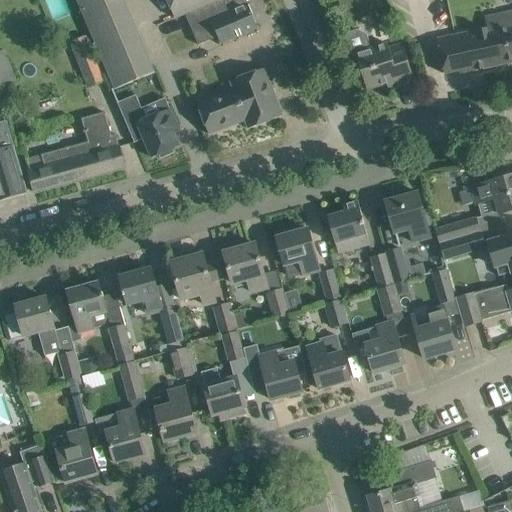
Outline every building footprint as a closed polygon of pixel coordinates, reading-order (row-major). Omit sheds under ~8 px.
[(77,0),(115,89),(154,73),(123,0),(77,0)] [(167,0),(175,18),(185,14),(198,45),(218,37),(221,44),(258,28),(246,0),(167,0)] [(511,62),(511,11),(509,13),(511,24),(437,40),(444,72),(442,72),(443,74),(459,70),(460,73),(511,62)] [(399,85),(414,80),(403,44),(389,49),(387,44),(375,47),(374,44),(371,43),(368,44),(366,35),(357,31),(349,34),(345,42),(347,51),(356,55),(367,90),(397,81),(399,85)] [(103,81),(85,36),(71,43),(88,87),(103,81)] [(0,86),(16,80),(4,49),(0,50),(0,86)] [(233,89),(197,103),(209,134),(245,121),(248,129),(282,116),(265,69),(231,81),(233,89)] [(178,128),(170,108),(146,118),(141,108),(136,95),(117,103),(134,143),(144,139),(152,158),(159,155),(160,159),(174,153),(172,149),(179,146),(174,134),(180,132),(178,128)] [(124,168),(115,134),(111,135),(104,112),(81,119),(88,142),(41,156),(45,166),(29,171),(35,192),(124,168)] [(6,123),(0,125),(0,201),(27,193),(6,123)] [(507,178),(473,188),(473,189),(477,203),(478,203),(482,217),(498,213),(499,214),(509,211),(511,209),(511,171),(506,173),(507,178)] [(430,239),(422,211),(417,192),(386,201),(395,234),(411,230),(415,244),(430,239)] [(327,217),(333,236),(338,254),(370,245),(358,202),(343,206),(345,212),(327,217)] [(476,219),(437,230),(441,244),(481,233),(476,219)] [(292,228),(275,233),(280,249),(281,252),(283,262),(285,266),(289,278),(304,274),(320,270),(314,249),(308,229),(305,230),(304,225),(292,228)] [(485,249),(481,233),(441,244),(446,260),(485,249)] [(511,234),(489,241),(500,276),(511,272),(511,234)] [(224,253),(229,272),(232,283),(247,279),(251,292),(268,288),(256,244),(224,253)] [(402,250),(387,254),(395,285),(407,281),(411,280),(415,279),(409,256),(404,257),(402,250)] [(216,303),(208,274),(203,254),(171,263),(182,300),(201,295),(204,306),(216,303)] [(380,289),(393,285),(395,285),(387,254),(372,259),(380,289)] [(169,284),(156,288),(151,268),(120,277),(124,293),(121,294),(122,297),(125,296),(128,306),(144,301),(148,315),(159,312),(169,346),(185,342),(169,284)] [(447,269),(434,273),(442,303),(456,299),(447,269)] [(334,271),(320,275),(328,301),(341,297),(334,271)] [(98,283),(67,291),(73,311),(77,324),(79,332),(93,329),(94,329),(95,329),(96,328),(97,328),(99,328),(100,327),(101,327),(102,326),(103,325),(104,324),(105,323),(106,322),(106,321),(106,320),(107,319),(107,317),(107,316),(107,315),(107,314),(107,313),(107,312),(108,311),(104,296),(103,296),(102,292),(101,293),(98,283)] [(408,335),(401,311),(393,285),(380,289),(379,289),(389,323),(377,327),(381,340),(366,345),(374,373),(405,364),(397,338),(408,335)] [(475,295),(458,300),(460,306),(465,326),(482,321),(511,312),(511,291),(508,292),(507,285),(475,295)] [(281,290),(268,294),(274,317),(287,313),(281,290)] [(16,311),(2,315),(9,341),(38,332),(45,356),(57,353),(61,352),(56,331),(46,297),(42,298),(34,300),(15,306),(16,311)] [(342,300),(326,304),(333,328),(348,323),(342,300)] [(236,328),(229,304),(214,309),(220,332),(236,328)] [(418,329),(416,330),(417,332),(419,339),(424,359),(456,350),(454,344),(444,308),(428,313),(431,320),(416,324),(418,329)] [(131,355),(123,326),(110,330),(118,359),(131,355)] [(260,353),(253,326),(240,329),(247,356),(260,353)] [(244,357),(237,333),(222,337),(228,361),(230,361),(244,357)] [(307,349),(314,370),(319,389),(350,380),(342,354),(341,354),(337,339),(321,343),(322,345),(307,349)] [(192,375),(186,350),(171,354),(177,379),(192,375)] [(65,381),(71,380),(82,377),(75,351),(58,356),(65,381)] [(303,391),(297,372),(295,362),(279,366),(276,353),(259,357),(271,400),(303,391)] [(217,368),(201,372),(205,384),(208,397),(214,416),(218,414),(220,421),(229,419),(246,414),(242,398),(239,388),(237,381),(251,378),(245,359),(244,359),(244,357),(230,361),(234,378),(221,382),(217,368)] [(134,363),(120,367),(130,400),(143,396),(134,363)] [(82,377),(68,381),(72,398),(74,398),(81,425),(94,421),(87,394),(86,390),(82,377)] [(168,396),(153,400),(157,415),(161,430),(164,442),(197,433),(192,414),(185,389),(168,393),(168,396)] [(99,436),(107,434),(115,463),(146,454),(134,410),(95,421),(99,436)] [(511,438),(511,415),(510,413),(501,417),(511,438)] [(58,452),(66,483),(97,475),(85,430),(46,440),(50,454),(58,452)] [(24,464),(0,472),(0,473),(13,511),(41,511),(32,483),(37,481),(39,488),(54,482),(42,445),(20,453),(24,464)] [(461,511),(463,511),(459,498),(420,509),(417,498),(420,497),(416,485),(437,478),(432,462),(397,472),(402,487),(391,491),(391,490),(368,497),(372,511),(461,511)] [(511,511),(511,507),(510,500),(487,507),(488,511),(511,511)]
